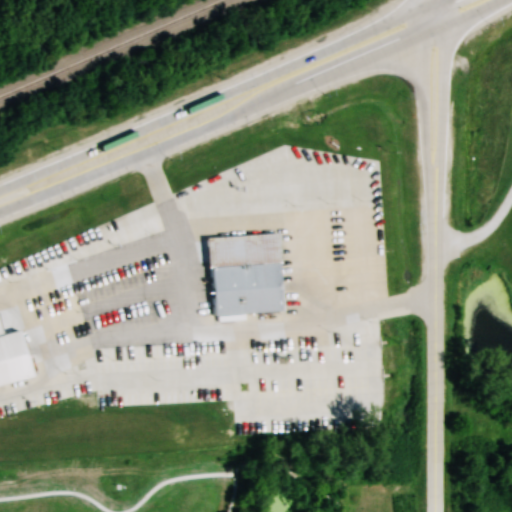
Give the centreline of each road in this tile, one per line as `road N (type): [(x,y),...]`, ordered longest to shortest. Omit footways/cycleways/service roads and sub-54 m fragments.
road 1 (secondary): [(439,3),(0,193)]
road 2 (secondary): [(0,205),(441,30)]
road 3 (tertiary): [(434,511),(427,245)]
road 4 (tertiary): [(427,245),(441,30)]
road 5 (tertiary): [(416,40),(427,245)]
